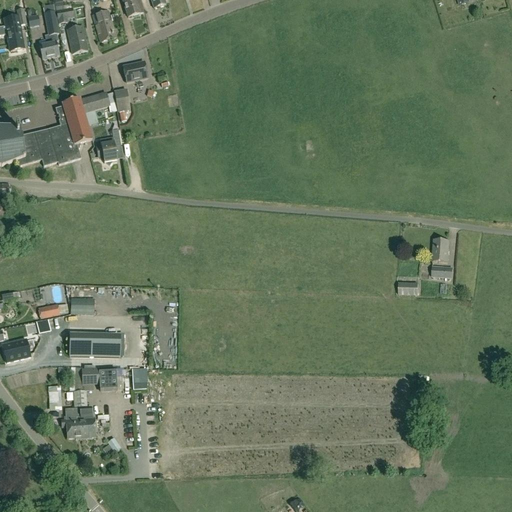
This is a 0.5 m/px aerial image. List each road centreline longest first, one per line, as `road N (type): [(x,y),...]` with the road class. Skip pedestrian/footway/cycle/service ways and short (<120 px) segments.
road 1 (unclassified): [(511,233),(0,182)]
road 2 (unclassified): [(0,94),(253,0)]
road 3 (unknown): [(100,362),(128,360),(136,349),(133,329),(68,324),(45,360),(0,375)]
road 4 (unclassified): [(98,511),(0,389)]
road 5 (unknown): [(144,453),(141,408),(125,404),(115,419),(123,444),(138,453)]
